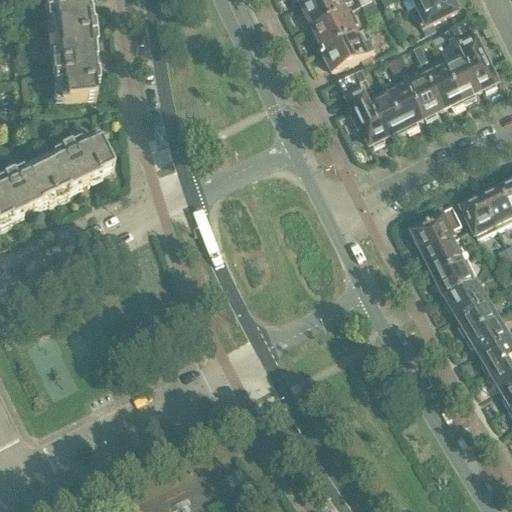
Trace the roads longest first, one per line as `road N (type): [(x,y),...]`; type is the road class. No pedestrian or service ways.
road 1 (residential): [(19,474),(261,354)]
road 2 (secondary): [(493,511),(366,303)]
road 3 (residential): [(192,199),(159,206),(0,286)]
road 4 (residential): [(328,224),(511,134)]
road 5 (secondary): [(148,0),(192,199)]
road 6 (secondary): [(261,354),(363,511)]
road 7 (secondary): [(192,199),(261,354)]
road 8 (secondary): [(293,149),(220,0)]
